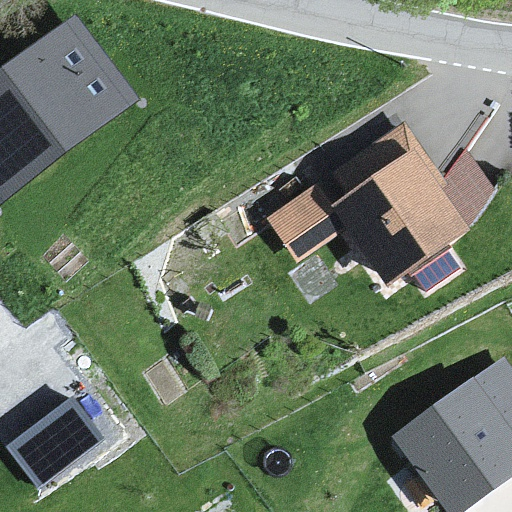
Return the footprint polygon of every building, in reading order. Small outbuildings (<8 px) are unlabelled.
[(0,191),(143,108),(87,13),(0,64),(0,191)] [(337,192),(416,135),(402,116),(323,172),(337,192)] [(430,133),(281,230),(309,273),(347,248),(393,317),(503,245),(430,133)] [(511,363),(508,358),(384,447),(434,511),(480,511),(511,489),(511,363)] [(71,398),(5,447),(41,495),(107,447),(71,398)]
